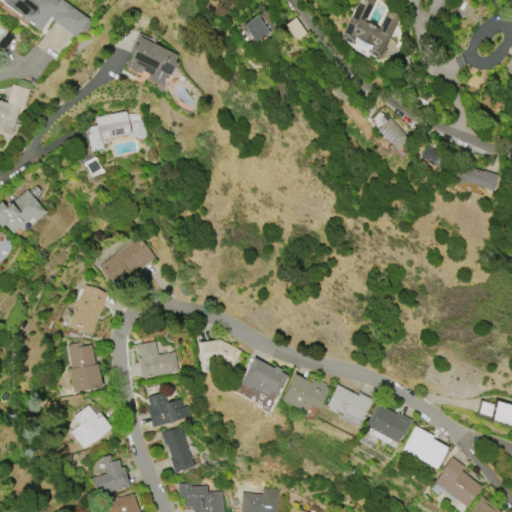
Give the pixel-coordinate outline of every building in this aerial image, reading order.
[(74,37),(52,20),(53,19),(50,17),(39,31),(20,17),(21,16),(1,0),(57,0),(59,1),(60,0),(62,0),(88,20),(74,37)] [(375,0),(364,22),(377,29),(391,2),(404,9),(378,59),(365,52),(367,50),(353,43),(352,45),(339,38),(359,0),(375,0)] [(243,25),(255,43),(268,33),(256,15),(243,25)] [(162,87),(158,85),(157,86),(150,82),(150,81),(146,79),(148,75),(141,71),(139,74),(135,72),(135,73),(128,70),(129,69),(125,67),(129,58),(127,57),(139,34),(156,42),(154,44),(178,56),(175,62),(177,63),(173,71),(172,70),(169,76),(167,75),(162,87)] [(29,90),(22,109),(18,107),(8,136),(0,133),(0,102),(5,104),(12,84),(29,90)] [(91,151),(87,134),(90,134),(89,127),(97,125),(95,118),(126,111),(126,114),(139,114),(146,134),(144,139),(140,139),(130,136),(129,134),(101,140),(103,149),(91,151)] [(397,150),(377,131),(382,125),(378,121),(385,114),(404,133),(403,135),(407,139),(397,150)] [(442,169),(447,157),(431,151),(426,164),(442,169)] [(492,191),(463,182),(462,184),(451,181),(452,178),(446,176),(450,162),(482,172),(482,171),(496,175),(492,191)] [(27,190),(44,213),(34,220),(32,218),(12,233),(5,224),(0,227),(0,202),(4,207),(27,190)] [(98,267),(139,237),(155,258),(141,269),(138,266),(128,273),(131,277),(114,289),(98,267)] [(106,294),(90,334),(79,331),(68,326),(84,285),(96,288),(106,294)] [(218,340),(240,351),(229,371),(210,361),(207,366),(199,367),(196,343),(218,340)] [(72,392),(69,369),(71,368),(67,344),(82,341),(83,346),(91,345),(94,364),(96,364),(100,387),(72,392)] [(177,372),(140,379),(137,359),(139,358),(137,345),(154,342),(156,355),(174,352),(177,372)] [(238,383),(252,358),(272,369),(273,366),(280,370),(279,372),(286,376),(275,397),(268,393),(266,396),(258,392),(257,393),(238,383)] [(304,413),(279,400),(293,374),(307,382),(309,379),(319,384),(320,382),(325,385),(324,387),(328,389),(317,409),(308,405),(304,413)] [(323,409),(335,385),(356,396),(358,393),(371,400),(360,422),(342,413),(340,418),(323,409)] [(190,417),(151,428),(145,407),(149,406),(145,393),(163,388),(167,403),(180,400),(182,407),(187,406),(190,417)] [(511,426),(488,420),(489,418),(476,414),(480,400),(493,404),(493,401),(511,406),(511,426)] [(395,415),(396,413),(411,421),(402,436),(400,435),(395,444),(363,426),(375,404),(395,415)] [(110,427),(96,439),(81,449),(69,432),(73,429),(68,423),(75,419),(73,416),(87,405),(95,415),(99,413),(110,427)] [(433,469),(400,450),(413,426),(431,436),(430,439),(446,448),(433,469)] [(179,427),(192,467),(173,473),(168,458),(169,457),(165,444),(163,445),(160,433),(179,427)] [(128,487),(95,495),(91,478),(105,474),(101,457),(110,455),(111,462),(117,460),(119,468),(123,467),(128,487)] [(464,508),(454,500),(452,502),(438,492),(435,496),(428,490),(433,484),(431,482),(451,457),(463,467),(460,471),(480,488),(464,508)] [(221,492),(222,511),(192,511),(192,510),(190,510),(190,507),(183,507),(182,498),(178,498),(177,484),(189,483),(190,487),(206,486),(206,493),(221,492)] [(238,511),(241,493),(262,495),(262,488),(279,490),(276,511),(238,511)] [(95,511),(95,509),(103,506),(102,503),(106,502),(105,500),(116,496),(117,499),(132,494),(137,511),(95,511)] [(467,511),(481,496),(499,511),(498,511),(467,511)]
